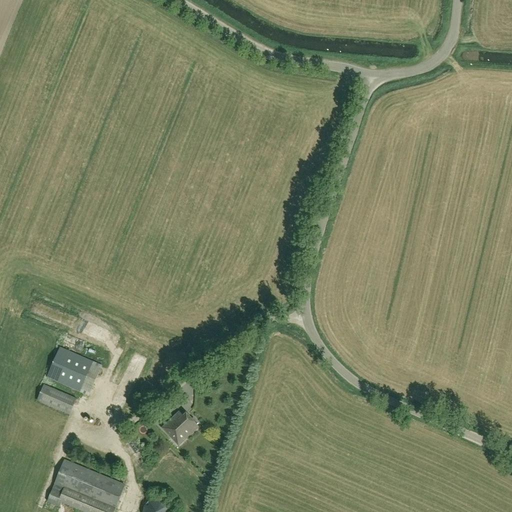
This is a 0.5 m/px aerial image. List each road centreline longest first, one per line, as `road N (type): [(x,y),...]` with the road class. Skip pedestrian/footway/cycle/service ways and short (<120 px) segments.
road 1 (unclassified): [(511,455),(352,381),(310,329),(313,261),(371,76)]
road 2 (unclassified): [(371,76),(258,51),(174,0)]
road 3 (unclassified): [(371,76),(436,60),(450,43),(459,0)]
